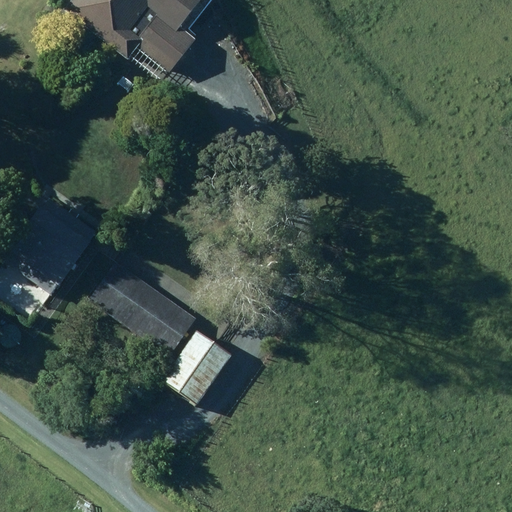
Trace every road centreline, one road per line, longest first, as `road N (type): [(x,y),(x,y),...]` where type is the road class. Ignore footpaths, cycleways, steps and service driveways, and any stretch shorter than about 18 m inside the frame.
road 1 (unknown): [(0,396),(51,435),(197,350),(222,318),(243,257),(248,182),(230,104),(183,23)]
road 2 (unknown): [(51,435),(146,511)]
